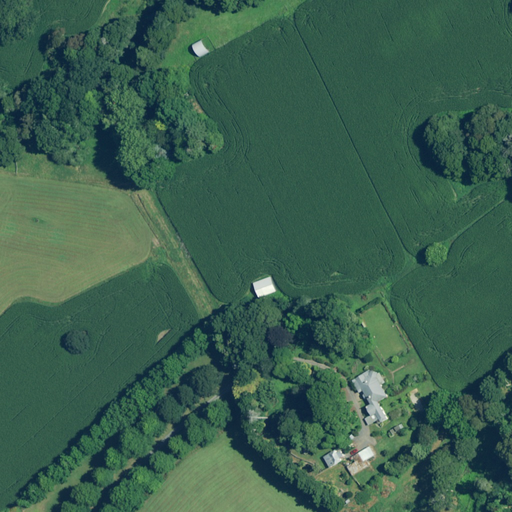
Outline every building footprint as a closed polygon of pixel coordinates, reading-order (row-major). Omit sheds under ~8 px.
[(204,39),(193,45),(199,56),(210,51),(204,39)] [(186,156),(182,146),(168,152),(172,162),(186,156)] [(277,292),(272,278),(254,284),(260,298),(277,292)] [(377,371),(371,371),(354,381),(361,393),(365,391),(373,405),(368,407),(373,416),(366,419),(370,426),(376,422),(378,425),(389,419),(380,402),(389,397),(383,385),(387,383),(382,374),(377,371)] [(344,461),(337,451),(325,458),(331,468),(344,461)] [(374,456),(371,451),(366,454),(369,459),(374,456)] [(370,465),(366,457),(349,467),(353,475),(370,465)]
